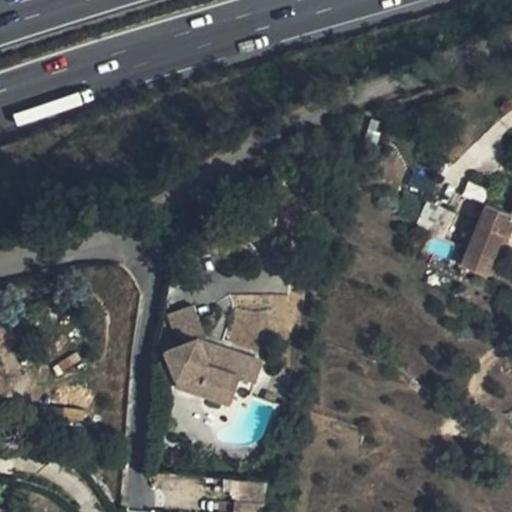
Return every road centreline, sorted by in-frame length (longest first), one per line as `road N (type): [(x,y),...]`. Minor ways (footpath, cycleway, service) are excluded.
road 1 (residential): [(511,25),(353,85),(177,166),(140,212),(94,239),(0,260)]
road 2 (motorway): [(0,98),(320,0)]
